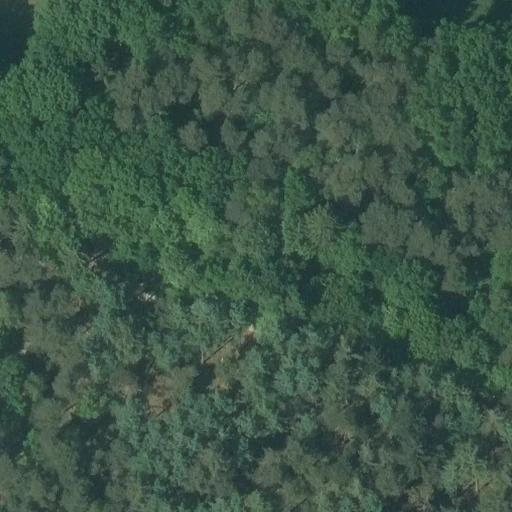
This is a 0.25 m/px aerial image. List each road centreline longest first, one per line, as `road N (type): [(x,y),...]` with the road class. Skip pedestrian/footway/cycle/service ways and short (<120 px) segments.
road 1 (unclassified): [(0,207),(511,363)]
road 2 (unknown): [(0,250),(511,405)]
